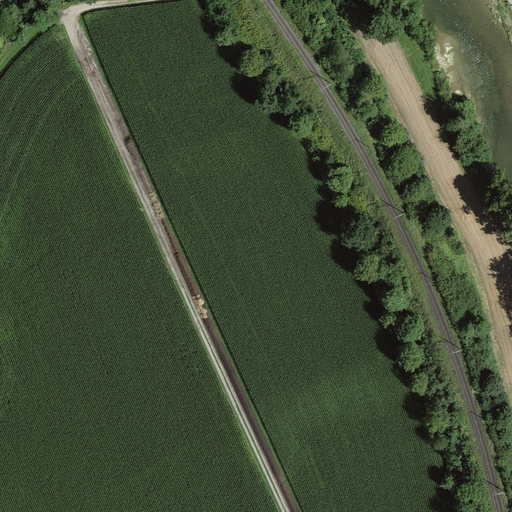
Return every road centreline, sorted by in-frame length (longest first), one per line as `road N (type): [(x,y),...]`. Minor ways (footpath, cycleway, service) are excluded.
road 1 (track): [(286,511),(69,16)]
road 2 (track): [(388,0),(511,228)]
